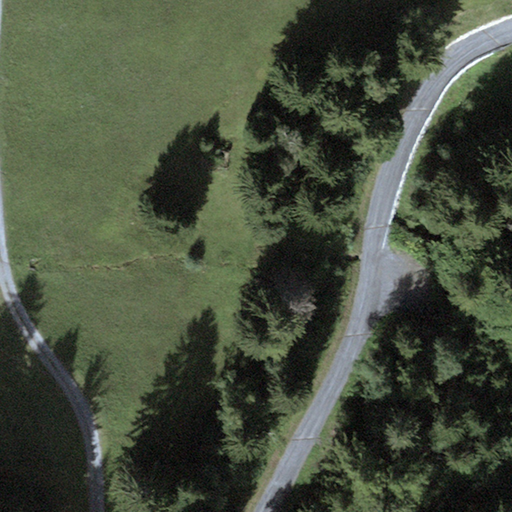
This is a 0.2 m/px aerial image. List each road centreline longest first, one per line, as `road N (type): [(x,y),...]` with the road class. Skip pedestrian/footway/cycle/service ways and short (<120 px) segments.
road 1 (track): [(269,511),(351,343),(388,181),(411,120),(442,79),(511,40)]
road 2 (track): [(0,225),(21,328),(93,429),(96,511)]
